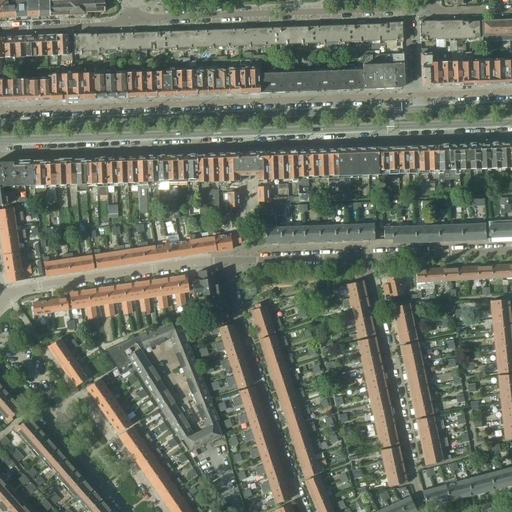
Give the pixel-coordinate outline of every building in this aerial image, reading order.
[(27,17),(27,0),(15,1),(16,17),(27,17)] [(38,17),(38,0),(31,0),(26,0),(27,0),(27,17),(38,17)] [(50,16),(50,1),(49,0),(37,0),(38,0),(38,17),(50,16)] [(59,0),(50,1),(50,16),(60,16),(59,0)] [(67,0),(65,0),(59,0),(60,16),(68,15),(67,0)] [(67,0),(68,15),(68,16),(77,15),(76,0),(67,0)] [(85,0),(76,0),(77,15),(86,15),(86,13),(85,0)] [(85,0),(86,13),(95,12),(94,0),(85,0)] [(104,0),(94,0),(95,12),(104,12),(104,0)] [(0,18),(16,17),(15,1),(6,2),(7,6),(1,6),(0,7),(0,18)] [(499,20),(491,21),(491,41),(500,41),(499,20)] [(508,20),(499,20),(500,41),(509,41),(508,20)] [(419,22),(420,41),(435,41),(434,21),(419,22)] [(435,22),(434,21),(435,41),(449,40),(448,21),(435,22)] [(461,21),(448,21),(449,40),(462,40),(461,21)] [(467,21),(461,21),(462,40),(479,39),(478,22),(467,23),(467,21)] [(482,42),(491,41),(491,21),(481,21),(482,42)] [(342,26),(330,26),(331,43),(350,42),(349,23),(342,24),(342,26)] [(367,25),(355,26),(355,23),(349,23),(350,42),(368,42),(367,25)] [(379,25),(367,25),(368,42),(387,41),(386,23),(379,23),(379,25)] [(401,23),(386,23),(387,41),(402,41),(401,23)] [(318,24),(312,25),(313,44),(331,43),(330,26),(318,27),(318,24)] [(305,28),(294,28),(294,44),(313,44),(312,25),(305,25),(305,28)] [(269,29),(256,29),(257,46),(276,45),(275,26),(268,26),(269,29)] [(281,26),(275,26),(276,45),(294,44),(294,28),(281,28),(281,26)] [(232,30),(220,31),(220,47),(239,46),(238,27),(231,28),(232,30)] [(244,27),(238,27),(239,46),(257,46),(256,29),(244,30),(244,27)] [(207,28),(201,29),(202,48),(220,47),(220,31),(207,31),(207,28)] [(194,31),(183,32),(183,48),(202,48),(201,29),(194,29),(194,31)] [(157,33),(146,33),(146,49),(165,49),(164,30),(157,30),(157,33)] [(170,30),(164,30),(165,49),(183,48),(183,32),(170,32),(170,30)] [(120,34),(109,34),(110,51),(128,50),(128,31),(120,32),(120,34)] [(133,31),(128,31),(128,50),(146,49),(146,33),(133,34),(133,31)] [(89,34),(90,51),(110,51),(109,34),(96,35),(96,33),(89,34)] [(75,52),(90,51),(89,34),(74,35),(75,52)] [(67,35),(55,36),(56,55),(68,54),(67,35)] [(34,36),(24,37),(25,56),(35,56),(34,36)] [(45,36),(34,36),(35,56),(46,55),(45,36)] [(55,36),(45,36),(46,55),(56,55),(55,36)] [(14,37),(4,38),(4,57),(15,57),(14,37)] [(24,37),(14,37),(15,57),(25,56),(24,37)] [(482,85),(482,62),(481,52),(472,52),(473,60),(472,60),(472,85),(482,85)] [(472,60),(471,56),(471,53),(461,53),(461,56),(460,59),(461,62),(461,63),(461,86),(472,85),(472,60)] [(432,87),(431,63),(431,58),(431,54),(420,54),(422,84),(424,87),(432,87)] [(393,88),(392,65),(392,55),(382,56),(383,89),(393,88)] [(403,55),(396,55),(392,55),(392,65),(403,64),(403,55)] [(373,89),(372,56),(368,56),(362,56),(362,70),(363,89),(373,89)] [(375,56),(372,56),(373,89),(383,89),(382,56),(375,56)] [(510,60),(503,61),(504,84),(511,83),(511,58),(509,59),(510,60)] [(489,62),(482,62),(482,85),(483,85),(484,86),(487,86),(488,85),(493,85),(493,59),(489,60),(489,62)] [(497,59),(493,59),(493,85),(499,84),(500,86),(503,86),(504,84),(503,61),(497,61),(497,59)] [(249,60),(239,61),(239,64),(239,71),(240,94),(250,93),(249,60)] [(253,70),(253,65),(258,65),(258,60),(257,60),(251,60),(249,60),(250,93),(260,93),(259,74),(259,70),(253,70)] [(196,65),(196,71),(197,95),(208,95),(207,70),(207,65),(207,62),(196,63),(196,65)] [(451,62),(441,63),(442,86),(452,86),(451,62)] [(461,86),(461,63),(461,62),(451,62),(452,86),(461,86)] [(441,63),(431,63),(432,87),(442,86),(441,63)] [(404,85),(403,64),(392,65),(393,88),(401,88),(404,85)] [(363,89),(362,70),(353,71),(353,65),(345,65),(337,66),(337,71),(337,90),(363,89)] [(229,68),(229,70),(230,94),(240,94),(239,71),(233,71),(233,68),(229,68)] [(286,92),(285,73),(277,73),(277,68),(268,68),(268,74),(259,74),(260,93),(286,92)] [(218,70),(207,70),(208,95),(219,95),(218,70)] [(229,70),(218,70),(219,95),(230,94),(229,70)] [(126,73),(126,74),(127,98),(137,97),(136,73),(136,71),(133,71),(133,73),(126,73)] [(143,73),(136,73),(137,97),(147,97),(147,71),(143,71),(143,73)] [(150,71),(147,71),(147,97),(157,97),(156,72),(150,72),(150,71)] [(176,71),(166,72),(167,96),(177,96),(176,71)] [(186,71),(176,71),(177,96),(187,96),(186,71)] [(196,71),(186,71),(187,96),(197,95),(196,71)] [(337,71),(311,72),(312,91),(337,90),(337,71)] [(166,72),(156,72),(157,97),(167,96),(166,72)] [(311,72),(285,73),(286,92),(312,91),(311,72)] [(93,73),(83,74),(84,99),(94,99),(93,74),(93,73)] [(73,101),(72,74),(60,75),(61,100),(61,102),(73,101)] [(84,99),(83,74),(72,74),(73,101),(84,101),(84,99)] [(105,74),(93,74),(94,99),(106,99),(105,74)] [(116,74),(105,74),(106,99),(117,98),(116,74)] [(126,74),(116,74),(117,98),(127,98),(126,74)] [(61,100),(60,75),(50,75),(50,78),(51,101),(61,100)] [(28,76),(17,77),(18,102),(29,101),(28,79),(28,76)] [(17,77),(6,77),(8,102),(18,102),(17,77)] [(39,78),(28,79),(29,101),(40,101),(39,78)] [(50,78),(39,78),(40,101),(51,101),(50,78)] [(499,144),(489,145),(490,169),(500,169),(499,144)] [(510,169),(509,144),(499,144),(500,169),(501,169),(510,169)] [(480,170),(479,145),(468,146),(469,170),(474,170),(475,174),(480,174),(480,170)] [(489,145),(479,145),(480,170),(490,169),(489,145)] [(449,180),(448,146),(437,147),(438,173),(438,175),(438,187),(444,187),(444,180),(449,180)] [(459,175),(458,146),(448,146),(449,180),(459,179),(459,175)] [(469,173),(469,170),(468,146),(458,146),(459,175),(463,175),(463,173),(469,173)] [(416,147),(407,148),(408,174),(417,174),(416,147)] [(428,174),(427,147),(416,147),(417,174),(418,174),(418,179),(428,179),(428,174)] [(437,147),(427,147),(428,174),(438,173),(437,147)] [(397,148),(387,149),(388,175),(397,175),(397,148)] [(407,148),(397,148),(397,175),(408,174),(407,148)] [(368,175),(367,149),(357,150),(358,178),(368,178),(368,175)] [(376,149),(367,149),(368,175),(377,175),(376,149)] [(387,149),(376,149),(377,175),(388,175),(387,149)] [(337,150),(327,151),(328,179),(338,179),(337,150)] [(347,150),(337,150),(338,179),(339,201),(345,200),(348,200),(348,195),(348,179),(347,150)] [(357,150),(347,150),(348,179),(358,178),(357,150)] [(306,151),(296,152),(297,177),(297,179),(297,180),(301,180),(301,184),(307,184),(307,180),(306,151)] [(317,151),(306,151),(307,180),(318,179),(317,151)] [(327,151),(317,151),(318,179),(328,179),(327,151)] [(286,152),(276,153),(277,179),(287,179),(286,152)] [(296,152),(286,152),(287,179),(297,179),(297,177),(296,152)] [(227,154),(217,155),(218,182),(218,186),(228,186),(228,183),(238,183),(237,175),(238,175),(244,175),(246,181),(249,181),(250,175),(254,175),(257,175),(257,182),(259,182),(259,184),(267,184),(267,182),(277,182),(277,179),(276,153),(266,153),(256,153),(256,154),(254,154),(238,154),(237,154),(227,154)] [(197,155),(187,156),(189,182),(198,182),(197,155)] [(218,182),(217,155),(197,155),(198,182),(218,182)] [(168,156),(158,157),(159,183),(168,183),(168,156)] [(177,156),(168,156),(168,183),(178,182),(177,156)] [(189,182),(187,156),(177,156),(178,182),(189,182)] [(149,205),(149,189),(149,186),(148,157),(137,158),(138,186),(139,197),(139,213),(150,213),(150,212),(149,205)] [(158,157),(148,157),(149,186),(159,185),(159,183),(158,157)] [(117,158),(107,159),(108,187),(118,187),(117,158)] [(127,158),(117,158),(118,187),(128,186),(127,158)] [(137,158),(127,158),(128,186),(138,186),(137,158)] [(87,194),(86,187),(85,159),(75,160),(76,187),(76,194),(76,195),(87,194)] [(98,187),(96,159),(85,159),(86,187),(98,187)] [(108,187),(107,159),(96,159),(98,187),(108,187)] [(66,194),(65,160),(55,161),(55,188),(56,188),(56,194),(66,194)] [(76,187),(75,160),(65,160),(66,194),(76,194),(76,187)] [(34,161),(24,162),(25,186),(35,186),(34,161)] [(46,188),(45,161),(34,161),(35,186),(35,188),(36,188),(37,193),(45,193),(45,188),(46,188)] [(55,161),(45,161),(46,188),(55,188),(55,161)] [(4,187),(4,186),(3,162),(0,162),(0,205),(9,205),(9,204),(7,192),(4,192),(3,187),(4,187)] [(15,186),(14,162),(3,162),(4,186),(15,186)] [(25,186),(24,162),(14,162),(15,186),(25,186)] [(270,198),(270,190),(269,187),(267,187),(257,187),(257,202),(266,201),(266,203),(271,203),(271,198),(270,198)] [(450,188),(439,189),(439,197),(450,196),(450,188)] [(199,191),(198,191),(199,206),(200,214),(210,212),(210,206),(204,207),(203,194),(209,194),(209,190),(199,191)] [(218,190),(209,190),(209,194),(214,194),(214,206),(210,206),(210,212),(219,211),(218,190)] [(16,203),(15,197),(14,191),(7,192),(9,204),(16,203)] [(239,207),(238,192),(228,193),(228,205),(226,205),(226,211),(231,210),(231,207),(239,207)] [(308,194),(298,194),(299,202),(302,202),(308,202),(308,194)] [(180,219),(179,196),(169,197),(170,219),(180,219)] [(199,206),(190,207),(190,216),(191,216),(199,214),(200,214),(199,206)] [(13,208),(0,209),(0,219),(22,216),(21,212),(13,213),(13,208)] [(22,216),(0,219),(0,228),(15,227),(15,221),(23,220),(22,216)] [(485,240),(485,224),(484,221),(482,221),(482,224),(473,225),(474,241),(485,240)] [(334,222),(334,226),(335,242),(347,241),(346,225),(336,226),(336,222),(334,222)] [(373,224),(358,225),(359,241),(374,240),(373,224)] [(384,227),(384,240),(392,239),(392,243),(404,243),(403,227),(403,224),(401,224),(402,227),(392,227),(384,227)] [(504,224),(491,224),(491,239),(505,238),(504,224)] [(358,225),(346,225),(347,241),(359,241),(358,225)] [(450,225),(438,226),(438,242),(450,241),(450,225)] [(461,225),(450,225),(450,241),(462,241),(461,225)] [(473,225),(461,225),(462,241),(474,241),(473,225)] [(319,226),(303,227),(304,243),(319,242),(319,226)] [(334,226),(319,226),(319,242),(335,242),(334,226)] [(427,226),(415,227),(415,243),(427,242),(427,226)] [(438,226),(427,226),(427,242),(438,242),(438,226)] [(15,227),(0,228),(0,233),(1,238),(25,234),(24,230),(16,231),(15,227)] [(292,227),(280,228),(281,244),(292,243),(292,227)] [(303,227),(292,227),(292,243),(304,243),(303,227)] [(415,227),(403,227),(404,243),(415,243),(415,227)] [(280,228),(264,228),(265,244),(281,244),(280,228)] [(208,238),(202,239),(204,253),(215,251),(213,234),(213,232),(208,233),(208,238)] [(219,233),(213,234),(215,251),(216,252),(232,249),(231,244),(241,243),(239,234),(220,237),(219,233)] [(25,234),(1,238),(2,247),(18,245),(17,239),(25,238),(25,234)] [(189,236),(189,237),(191,255),(204,253),(202,239),(195,240),(194,235),(189,236)] [(186,242),(178,243),(180,256),(191,255),(189,237),(186,238),(186,242)] [(169,240),(165,241),(168,258),(180,256),(178,243),(169,244),(169,240)] [(163,245),(155,246),(157,260),(168,258),(165,241),(162,241),(163,245)] [(147,242),(142,243),(145,262),(157,260),(155,246),(147,248),(147,242)] [(138,249),(131,250),(133,264),(145,262),(142,243),(137,244),(138,249)] [(18,245),(2,247),(3,255),(28,252),(27,248),(19,249),(18,245)] [(123,246),(118,247),(121,265),(133,264),(131,250),(124,251),(123,246)] [(114,253),(107,254),(109,267),(121,265),(118,247),(113,247),(114,253)] [(97,269),(109,267),(107,254),(100,255),(99,250),(94,250),(97,269)] [(87,257),(80,258),(81,271),(94,269),(91,251),(86,251),(87,257)] [(28,252),(3,255),(4,265),(21,262),(20,257),(28,256),(28,252)] [(63,260),(56,261),(58,275),(70,273),(67,254),(62,255),(63,260)] [(72,254),(67,254),(70,273),(81,271),(80,258),(73,259),(72,254)] [(58,275),(56,261),(55,258),(48,259),(48,257),(43,258),(46,277),(58,275)] [(21,262),(4,265),(6,274),(30,270),(30,269),(30,265),(22,267),(21,262)] [(511,265),(501,266),(502,277),(511,276),(511,265)] [(501,266),(484,267),(484,278),(502,277),(501,266)] [(484,267),(464,268),(465,280),(484,278),(484,267)] [(464,268),(450,269),(451,280),(465,280),(464,268)] [(216,279),(215,279),(215,278),(214,278),(213,270),(214,270),(214,269),(198,272),(200,281),(187,282),(188,291),(189,294),(193,293),(194,297),(210,295),(213,311),(220,310),(221,315),(229,314),(224,284),(214,286),(213,279),(216,279)] [(450,269),(433,270),(433,281),(451,280),(450,269)] [(30,270),(6,274),(7,282),(23,280),(22,274),(31,273),(30,270)] [(433,270),(418,271),(416,271),(416,282),(433,281),(433,270)] [(186,275),(176,277),(181,306),(185,305),(183,292),(188,291),(187,282),(186,275)] [(391,297),(402,294),(398,275),(387,277),(388,284),(383,285),(385,295),(390,294),(391,297)] [(176,277),(167,278),(170,294),(175,293),(177,307),(181,306),(176,277)] [(167,278),(159,280),(163,309),(167,308),(165,295),(170,294),(167,278)] [(159,280),(150,281),(152,297),(157,296),(159,309),(163,309),(159,280)] [(150,281),(141,282),(145,311),(149,311),(147,298),(152,297),(150,281)] [(363,281),(339,286),(339,291),(348,289),(349,294),(365,290),(363,281)] [(141,282),(132,284),(134,300),(139,299),(141,312),(145,311),(141,282)] [(132,284),(123,285),(127,314),(132,313),(130,300),(134,300),(132,284)] [(123,285),(114,286),(116,302),(122,302),(124,315),(127,314),(123,285)] [(114,286),(105,288),(110,317),(114,316),(112,303),(116,302),(114,286)] [(105,288),(97,289),(99,305),(104,304),(106,317),(110,317),(105,288)] [(97,289),(88,290),(92,319),(96,319),(94,306),(99,305),(97,289)] [(88,290),(78,292),(80,308),(86,307),(88,320),(92,319),(88,290)] [(365,290),(349,294),(350,299),(342,300),(342,304),(367,299),(365,290)] [(70,299),(67,300),(68,310),(80,308),(78,292),(69,293),(70,299)] [(66,298),(45,301),(47,313),(68,310),(67,300),(66,298)] [(367,299),(342,304),(343,308),(352,307),(353,312),(368,308),(367,299)] [(508,299),(490,301),(491,307),(488,307),(488,311),(509,309),(508,299)] [(34,315),(47,313),(45,301),(32,303),(34,315)] [(250,311),(253,320),(268,315),(264,302),(254,305),(256,309),(250,311)] [(393,307),(395,316),(415,312),(414,309),(412,309),(410,303),(393,307)] [(449,312),(447,305),(440,306),(442,314),(449,312)] [(370,318),(368,308),(353,312),(354,317),(342,319),(343,323),(346,322),(347,322),(370,318)] [(509,309),(488,311),(489,314),(491,314),(492,320),(510,318),(509,309)] [(415,312),(395,316),(396,325),(414,321),(413,316),(416,316),(415,312)] [(268,315),(253,320),(256,329),(279,321),(278,317),(270,320),(268,315)] [(372,326),(370,318),(347,322),(346,322),(347,326),(355,324),(356,329),(372,326)] [(510,318),(492,320),(493,325),(490,325),(490,329),(511,327),(510,318)] [(279,321),(256,329),(259,338),(274,333),(272,328),(280,325),(279,321)] [(414,321),(396,325),(398,334),(419,330),(418,326),(415,327),(414,321)] [(165,325),(170,338),(171,341),(185,336),(181,326),(174,329),(172,322),(165,325)] [(219,333),(221,338),(236,333),(233,323),(210,331),(211,335),(219,333)] [(170,338),(165,325),(152,330),(157,344),(170,338)] [(372,326),(356,329),(357,334),(349,336),(350,340),(374,335),(372,326)] [(511,327),(490,329),(491,332),(493,332),(494,337),(511,335),(511,327)] [(157,344),(152,330),(138,336),(144,348),(144,349),(157,344)] [(419,330),(398,334),(400,343),(418,339),(417,334),(419,333),(419,330)] [(236,333),(221,338),(222,342),(214,345),(215,349),(239,341),(236,333)] [(259,340),(262,349),(286,341),(284,337),(276,340),(275,335),(259,340)] [(511,337),(511,335),(494,337),(494,343),(492,343),(492,347),(511,344),(511,337)] [(127,355),(139,347),(140,350),(144,348),(138,336),(105,350),(118,370),(130,361),(127,355)] [(190,349),(185,336),(171,341),(176,354),(190,349)] [(196,341),(194,338),(188,340),(189,344),(190,347),(194,345),(193,342),(196,341)] [(358,345),(359,351),(377,347),(375,338),(355,342),(355,346),(358,345)] [(48,347),(55,357),(66,349),(59,339),(48,347)] [(239,341),(215,349),(217,352),(225,350),(227,355),(242,350),(239,341)] [(286,341),(262,349),(265,358),(280,352),(279,348),(287,345),(286,341)] [(419,342),(401,346),(403,355),(423,351),(422,347),(420,348),(419,342)] [(511,344),(492,347),(493,350),(495,350),(496,356),(511,354),(511,344)] [(195,346),(190,348),(194,358),(199,357),(195,346)] [(146,359),(140,350),(139,347),(127,355),(130,361),(134,367),(146,359)] [(377,347),(359,351),(360,356),(358,356),(359,360),(379,356),(377,347)] [(66,349),(55,357),(62,367),(73,359),(66,349)] [(195,362),(190,349),(176,354),(182,367),(195,362)] [(242,350),(227,355),(228,359),(220,362),(221,366),(245,358),(242,350)] [(423,351),(403,355),(405,365),(422,361),(421,355),(424,354),(423,351)] [(280,352),(265,358),(268,366),(291,359),(290,354),(282,357),(280,352)] [(511,354),(496,356),(496,361),(494,361),(494,365),(511,362),(511,354)] [(379,356),(359,360),(359,363),(362,363),(363,369),(381,365),(379,356)] [(245,358),(221,366),(222,369),(230,367),(232,372),(247,367),(245,358)] [(73,359),(62,367),(69,377),(80,369),(73,359)] [(154,371),(146,359),(134,367),(141,379),(154,371)] [(291,359),(268,366),(271,375),(286,370),(284,365),(293,362),(291,359)] [(422,361),(405,365),(407,373),(427,369),(426,365),(423,365),(422,361)] [(200,375),(195,362),(182,367),(187,380),(200,375)] [(511,362),(494,365),(494,368),(497,368),(498,374),(511,372),(511,362)] [(381,365),(363,369),(364,373),(362,374),(362,378),(382,373),(381,365)] [(247,367),(232,372),(233,376),(225,379),(227,383),(250,375),(247,367)] [(87,379),(80,369),(69,377),(75,387),(87,379)] [(427,369),(407,373),(409,382),(426,378),(425,373),(428,372),(427,369)] [(286,370),(271,375),(274,384),(297,376),(296,371),(287,374),(286,370)] [(149,391),(161,383),(154,371),(141,379),(149,391)] [(382,373),(362,378),(363,381),(366,381),(367,386),(384,382),(382,373)] [(86,388),(92,396),(105,387),(102,383),(109,378),(107,374),(86,388)] [(496,382),(496,386),(511,384),(511,374),(498,376),(499,382),(496,382)] [(205,388),(200,375),(187,380),(192,393),(205,388)] [(250,375),(227,383),(228,387),(236,384),(238,389),(253,384),(250,375)] [(297,376),(274,384),(276,392),(292,387),(290,382),(298,379),(297,376)] [(426,378),(409,382),(410,391),(431,386),(430,383),(427,383),(426,378)] [(384,382),(367,386),(368,391),(365,392),(366,395),(386,391),(384,382)] [(168,395),(161,383),(149,391),(156,403),(168,395)] [(511,384),(496,386),(497,389),(499,389),(500,395),(511,393),(511,384)] [(20,409),(0,385),(0,412),(6,419),(3,421),(6,424),(20,412),(18,411),(20,409)] [(105,387),(92,396),(97,403),(117,389),(115,386),(108,391),(105,387)] [(431,386),(410,391),(412,400),(430,396),(429,390),(431,390),(431,386)] [(232,399),(233,403),(257,396),(254,387),(238,392),(240,397),(232,399)] [(292,387),(276,392),(279,400),(302,392),(301,389),(293,391),(292,387)] [(211,401),(205,388),(192,393),(197,406),(211,401)] [(117,389),(97,403),(102,411),(115,401),(113,397),(120,393),(117,389)] [(386,391),(366,395),(367,399),(370,398),(371,404),(388,400),(386,391)] [(302,392),(279,400),(282,409),(297,404),(296,399),(304,396),(302,392)] [(511,393),(500,395),(500,399),(498,400),(498,403),(511,401),(511,393)] [(176,407),(168,395),(156,403),(164,414),(176,407)] [(257,396),(233,403),(235,407),(243,404),(244,409),(260,404),(257,396)] [(430,396),(412,400),(414,408),(434,404),(434,400),(431,401),(430,396)] [(388,400),(371,404),(372,409),(369,409),(370,413),(390,409),(388,400)] [(115,401),(102,411),(107,418),(128,404),(125,401),(118,405),(115,401)] [(216,414),(211,401),(197,406),(203,419),(216,414)] [(511,401),(498,403),(498,407),(501,407),(502,412),(511,411),(511,401)] [(128,404),(107,418),(112,425),(126,416),(123,412),(130,407),(128,404)] [(260,404),(244,409),(246,414),(238,416),(239,421),(262,413),(260,404)] [(297,404),(282,409),(285,417),(308,410),(307,406),(299,408),(297,404)] [(434,404),(414,408),(416,417),(434,414),(433,408),(435,407),(434,404)] [(176,407),(164,414),(171,426),(183,419),(176,407)] [(390,409),(370,413),(371,416),(373,416),(375,421),(392,418),(390,409)] [(308,410),(285,417),(288,426),(303,421),(301,416),(309,413),(308,410)] [(511,411),(502,412),(502,417),(500,418),(500,421),(511,420),(511,411)] [(262,413),(239,421),(240,424),(248,421),(250,426),(265,421),(262,413)] [(218,420),(216,414),(203,419),(206,429),(201,432),(197,433),(202,444),(206,442),(209,441),(210,442),(219,438),(219,436),(223,434),(218,420)] [(126,416),(112,425),(118,433),(138,419),(136,415),(129,420),(126,416)] [(433,417),(417,420),(419,429),(443,424),(442,420),(434,422),(433,417)] [(17,431),(21,436),(34,424),(29,418),(27,420),(25,418),(12,430),(14,433),(17,431)] [(392,418),(375,421),(376,426),(373,427),(374,431),(394,426),(392,418)] [(178,438),(191,431),(183,419),(171,426),(178,438)] [(511,420),(500,421),(500,425),(503,425),(504,430),(511,429),(511,420)] [(265,421),(250,426),(251,431),(243,434),(245,438),(268,430),(265,421)] [(303,421),(288,426),(290,435),(314,427),(312,423),(304,425),(303,421)] [(119,436),(124,444),(137,435),(134,430),(141,426),(139,422),(119,436)] [(52,444),(34,424),(21,436),(38,455),(52,444)] [(443,424),(419,429),(421,438),(436,435),(435,430),(444,428),(443,424)] [(394,426),(374,431),(374,434),(377,433),(378,439),(396,435),(394,426)] [(314,427),(290,435),(293,443),(308,438),(307,433),(315,431),(314,427)] [(511,429),(504,430),(504,435),(501,436),(502,439),(511,438),(511,429)] [(268,430),(245,438),(246,441),(254,439),(256,444),(271,439),(268,430)] [(202,444),(197,433),(193,435),(191,431),(178,438),(180,440),(188,452),(192,449),(193,451),(202,446),(202,445),(202,444)] [(137,435),(124,444),(129,451),(149,437),(147,434),(140,439),(137,435)] [(396,435),(378,439),(379,444),(377,444),(377,448),(398,444),(396,435)] [(436,435),(421,438),(423,447),(447,442),(446,438),(437,440),(436,435)] [(4,436),(0,440),(0,442),(4,447),(10,442),(4,436)] [(149,437),(129,451),(134,459),(147,449),(145,445),(152,440),(149,437)] [(308,438),(293,443),(296,452),(319,444),(318,440),(310,443),(308,438)] [(271,439),(256,444),(257,448),(249,451),(250,455),(274,447),(271,439)] [(447,442),(423,447),(424,456),(440,452),(439,447),(448,446),(447,442)] [(52,444),(38,455),(37,457),(39,459),(42,457),(56,472),(53,475),(55,478),(57,477),(70,465),(66,460),(67,458),(58,447),(56,449),(52,444)] [(319,444),(296,452),(299,460),(314,455),(312,450),(321,448),(319,444)] [(274,447),(250,455),(251,458),(259,456),(261,461),(276,456),(274,447)] [(382,455),(383,460),(400,456),(398,447),(378,451),(379,455),(382,455)] [(16,449),(10,454),(18,462),(23,458),(16,449)] [(147,449),(134,459),(139,466),(160,452),(157,449),(150,453),(147,449)] [(160,452),(139,466),(145,474),(158,464),(155,460),(162,455),(160,452)] [(440,452),(424,456),(426,465),(451,460),(450,455),(441,457),(440,452)] [(314,455),(299,460),(302,469),(325,461),(324,457),(316,460),(314,455)] [(15,465),(7,456),(2,461),(9,470),(15,465)] [(276,456),(261,461),(262,465),(254,468),(256,472),(279,464),(276,456)] [(400,456),(383,460),(384,465),(381,466),(382,469),(402,465),(400,456)] [(325,461),(302,469),(304,477),(320,472),(318,467),(326,464),(325,461)] [(158,464),(145,474),(150,481),(170,467),(168,464),(161,468),(158,464)] [(279,464),(256,472),(257,475),(265,473),(267,478),(282,473),(279,464)] [(88,485),(70,465),(57,477),(74,497),(88,485)] [(402,465),(382,469),(383,473),(385,472),(387,478),(404,474),(402,465)] [(26,472),(31,478),(37,473),(32,467),(26,472)] [(170,467),(150,481),(155,488),(168,479),(165,475),(172,470),(170,467)] [(511,467),(501,470),(505,486),(511,483),(511,467)] [(501,470),(490,473),(494,489),(505,486),(501,470)] [(282,473),(267,478),(268,482),(260,485),(261,489),(285,481),(282,473)] [(490,473),(478,476),(483,492),(494,489),(490,473)] [(404,474),(387,478),(388,483),(385,483),(386,487),(406,483),(404,474)] [(28,481),(23,475),(18,479),(23,485),(28,481)] [(39,476),(34,481),(39,486),(44,482),(39,476)] [(305,481),(309,492),(322,487),(318,476),(305,481)] [(478,476),(468,479),(472,495),(483,492),(478,476)] [(5,485),(0,478),(0,509),(2,511),(17,511),(24,506),(25,505),(23,502),(20,505),(6,489),(9,486),(7,483),(5,485)] [(168,479),(155,488),(160,496),(180,482),(178,478),(171,483),(168,479)] [(455,483),(445,485),(450,501),(461,498),(456,482),(455,479),(454,480),(455,483)] [(468,479),(456,482),(461,498),(472,495),(468,479)] [(285,481),(261,489),(263,493),(271,490),(272,495),(288,490),(285,481)] [(180,482),(160,496),(165,503),(178,494),(175,490),(182,485),(180,482)] [(36,489),(31,483),(25,488),(30,494),(36,489)] [(92,490),(88,485),(74,497),(73,498),(75,501),(79,498),(90,511),(99,511),(106,506),(102,501),(104,500),(94,489),(92,490)] [(445,485),(434,488),(438,504),(450,501),(445,485)] [(322,487),(309,492),(314,503),(327,498),(322,487)] [(422,491),(426,507),(438,504),(434,488),(422,491)] [(288,490),(272,495),(274,499),(266,502),(267,506),(290,499),(288,490)] [(47,496),(55,504),(60,499),(52,491),(47,496)] [(178,494),(165,503),(170,511),(190,497),(188,493),(181,498),(178,494)] [(190,497),(170,511),(171,511),(183,511),(189,509),(186,505),(193,500),(190,497)] [(410,497),(399,502),(403,511),(415,511),(416,511),(410,497)] [(51,507),(44,498),(39,503),(46,511),(51,507)] [(327,498),(314,503),(317,511),(325,511),(332,509),(327,498)] [(403,511),(399,502),(388,507),(390,511),(403,511)]
